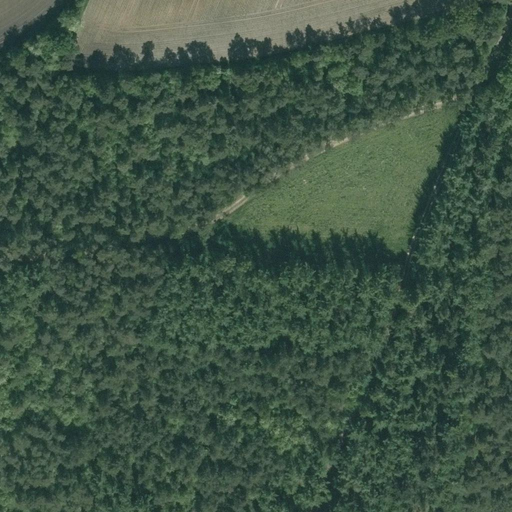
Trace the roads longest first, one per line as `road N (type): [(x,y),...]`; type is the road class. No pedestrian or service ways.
road 1 (track): [(0,355),(72,268),(192,230),(342,145),(470,98)]
road 2 (track): [(316,511),(510,0)]
